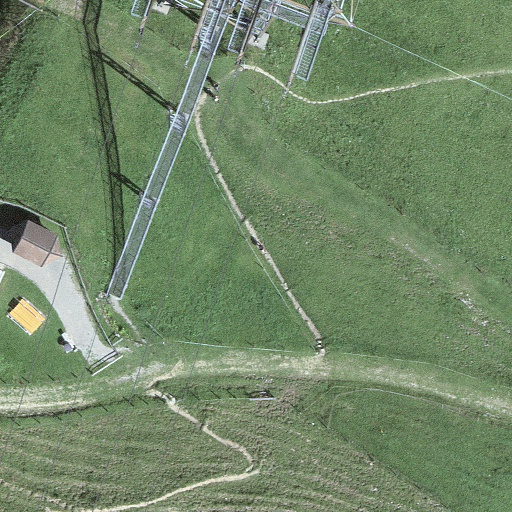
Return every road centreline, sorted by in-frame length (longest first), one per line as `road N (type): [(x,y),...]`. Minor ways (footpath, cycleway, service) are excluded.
road 1 (track): [(211,92),(351,197),(511,296)]
road 2 (track): [(511,406),(332,366)]
road 3 (track): [(120,383),(50,285),(0,249)]
road 4 (track): [(56,0),(211,92)]
road 5 (track): [(332,366),(153,371)]
road 6 (track): [(153,371),(79,395),(0,399)]
